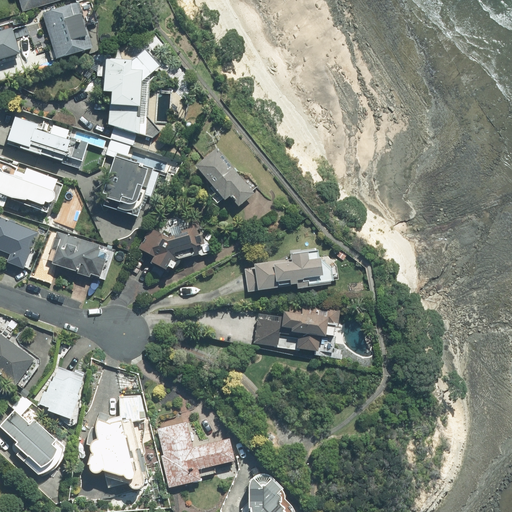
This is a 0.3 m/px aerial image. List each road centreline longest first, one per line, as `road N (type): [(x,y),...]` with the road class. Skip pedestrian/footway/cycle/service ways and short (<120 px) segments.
road 1 (unknown): [(0,148),(65,170),(108,231)]
road 2 (residential): [(134,340),(0,294)]
